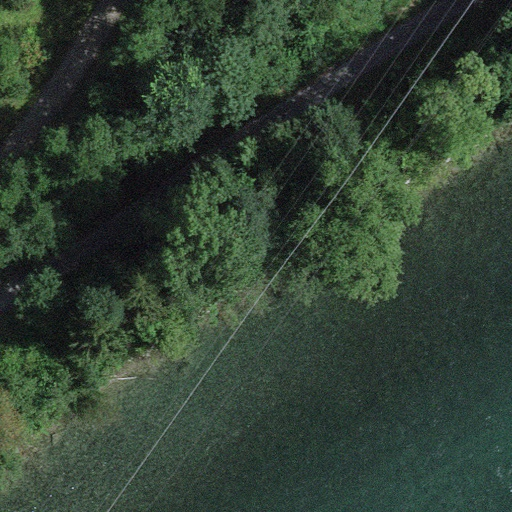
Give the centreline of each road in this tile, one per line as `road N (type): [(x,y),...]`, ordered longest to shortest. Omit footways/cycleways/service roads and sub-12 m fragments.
road 1 (track): [(460,0),(256,127),(0,304)]
road 2 (unknown): [(0,177),(116,0)]
